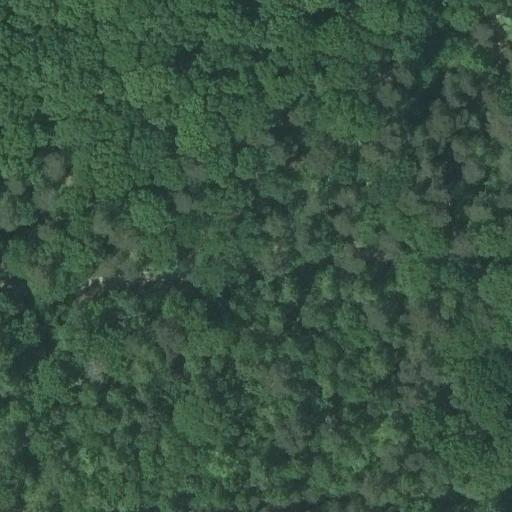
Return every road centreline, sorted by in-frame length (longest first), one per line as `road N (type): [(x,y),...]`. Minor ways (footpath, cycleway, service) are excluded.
road 1 (track): [(0,291),(511,249)]
road 2 (track): [(76,511),(511,477)]
